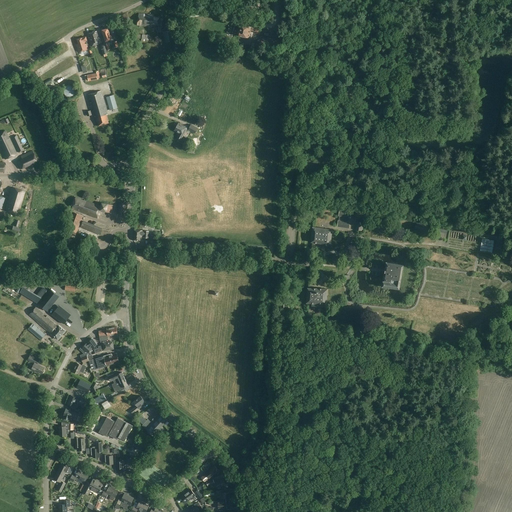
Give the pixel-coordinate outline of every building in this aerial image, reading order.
[(160,18),(153,17),(153,15),(138,13),(137,26),(148,27),(149,24),(158,25),(158,31),(162,31),(164,43),(173,41),(171,30),(164,31),(166,19),(160,19),(160,18)] [(251,26),(251,27),(241,25),(240,31),(239,31),(238,32),(237,34),(238,35),(239,36),(237,41),(250,44),(250,42),(258,44),(259,37),(256,36),(257,35),(259,35),(260,35),(262,29),(251,26)] [(107,29),(102,31),(105,42),(111,40),(107,29)] [(102,43),(99,35),(98,35),(97,31),(89,34),(90,38),(89,38),(92,47),(102,43)] [(88,49),(85,41),(87,40),(86,37),(77,40),(79,45),(77,46),(79,52),(88,49)] [(85,82),(98,79),(100,78),(99,71),(96,72),(96,73),(94,73),(93,69),(87,70),(87,75),(84,76),(85,82)] [(68,98),(69,99),(71,99),(72,99),(73,98),(74,98),(75,97),(76,96),(77,95),(77,94),(77,93),(77,92),(77,91),(77,90),(76,89),(76,88),(75,87),(74,86),(73,86),(72,85),(71,85),(70,85),(69,85),(68,86),(67,86),(66,87),(65,88),(65,89),(64,90),(64,91),(64,92),(64,93),(64,94),(64,95),(65,96),(66,97),(67,98),(68,98)] [(89,100),(91,99),(92,103),(90,103),(94,116),(95,118),(96,118),(99,126),(109,123),(107,115),(108,115),(101,91),(88,95),(89,100)] [(113,95),(106,97),(110,110),(117,108),(113,95)] [(189,130),(195,134),(198,129),(191,125),(189,128),(179,123),(174,131),(179,134),(177,139),(180,141),(186,131),(187,132),(189,130)] [(0,148),(5,160),(16,154),(5,131),(0,133),(0,148)] [(24,150),(16,135),(11,137),(19,153),(24,150)] [(38,162),(37,161),(39,160),(38,157),(36,158),(34,154),(18,161),(16,162),(20,170),(22,169),(38,162)] [(119,170),(116,175),(122,179),(125,174),(119,170)] [(18,208),(20,209),(25,191),(12,187),(5,210),(16,214),(18,208)] [(102,203),(101,206),(76,197),(72,208),(87,215),(97,218),(99,210),(107,212),(111,213),(113,206),(102,203)] [(117,214),(126,216),(128,205),(119,203),(117,214)] [(338,217),(339,217),(339,219),(338,219),(337,227),(349,228),(350,221),(349,221),(350,219),(351,219),(352,212),(339,210),(338,217)] [(74,213),(66,234),(75,237),(83,216),(74,213)] [(81,227),(100,235),(103,228),(83,220),(81,227)] [(429,223),(416,220),(415,229),(427,232),(429,223)] [(364,222),(357,221),(355,230),(363,231),(364,222)] [(448,226),(439,225),(438,232),(447,233),(448,226)] [(312,227),(311,243),(326,245),(331,245),(332,230),(312,227)] [(142,236),(144,236),(144,238),(148,238),(149,231),(144,231),(144,235),(142,234),(143,231),(134,230),(134,241),(140,241),(140,236),(142,236)] [(496,239),(496,238),(499,238),(497,248),(505,249),(507,235),(499,234),(499,235),(497,234),(483,232),(482,237),(496,239)] [(494,240),(482,238),(480,251),(492,254),(494,240)] [(386,262),(382,287),(399,289),(404,265),(386,262)] [(308,288),(306,303),(327,305),(328,289),(318,289),(315,288),(308,288)] [(50,301),(44,296),(37,303),(44,308),(50,301)] [(64,324),(71,315),(59,306),(52,315),(64,324)] [(30,315),(50,332),(51,332),(51,333),(57,339),(65,330),(59,325),(59,326),(56,323),(55,324),(55,323),(47,315),(46,317),(42,314),(43,313),(36,307),(30,315)] [(32,324),(28,329),(41,341),(46,335),(32,324)] [(106,328),(106,330),(99,331),(100,341),(108,340),(108,337),(118,335),(117,326),(106,328)] [(86,350),(83,353),(87,356),(92,354),(89,352),(92,348),(97,345),(92,338),(88,340),(89,341),(88,342),(87,344),(86,344),(83,347),(86,350)] [(104,349),(114,348),(113,341),(106,342),(106,341),(103,342),(104,349)] [(120,362),(117,354),(112,355),(112,354),(92,360),(95,370),(120,362)] [(29,361),(34,363),(32,369),(42,374),(42,373),(43,374),(44,371),(43,370),(45,368),(37,364),(39,360),(31,356),(29,361)] [(80,371),(83,373),(87,366),(83,364),(82,365),(77,363),(73,371),(79,374),(80,371)] [(117,372),(111,375),(108,376),(111,382),(118,378),(120,381),(125,379),(122,372),(117,374),(117,372)] [(125,379),(120,381),(121,385),(114,388),(116,393),(125,389),(124,387),(128,386),(125,379)] [(81,380),(77,388),(87,393),(91,385),(81,380)] [(77,397),(71,395),(68,404),(74,406),(74,404),(75,404),(76,404),(77,404),(78,403),(78,402),(78,401),(78,400),(77,399),(76,399),(77,397)] [(146,403),(144,401),(145,401),(141,396),(134,401),(137,406),(131,411),(133,414),(146,403)] [(89,400),(82,397),(79,402),(82,404),(81,407),(85,408),(87,405),(86,405),(89,400)] [(95,403),(99,405),(107,400),(105,397),(100,399),(99,397),(93,400),(95,403)] [(66,410),(64,415),(64,416),(63,418),(69,420),(70,418),(73,419),(73,418),(77,420),(80,412),(75,410),(74,413),(66,410)] [(155,418),(163,425),(168,420),(160,413),(158,416),(157,415),(155,418)] [(108,437),(109,435),(117,440),(119,438),(125,441),(133,426),(118,418),(116,422),(107,417),(99,432),(108,437)] [(163,425),(155,418),(153,420),(151,422),(148,420),(147,420),(158,430),(163,425)] [(158,430),(147,420),(143,426),(145,428),(153,436),(158,430)] [(66,433),(69,433),(69,430),(74,430),(74,428),(74,424),(69,424),(63,423),(63,426),(60,426),(60,437),(66,436),(66,433)] [(76,448),(79,447),(80,451),(85,451),(85,439),(79,439),(79,438),(75,438),(76,448)] [(100,457),(99,452),(103,452),(102,442),(96,442),(96,449),(93,449),(93,448),(89,448),(90,455),(93,455),(94,458),(100,457)] [(103,455),(104,462),(107,462),(108,465),(113,464),(113,455),(107,456),(107,455),(103,455)] [(127,462),(123,463),(123,461),(117,462),(118,469),(121,469),(121,472),(127,471),(127,462)] [(57,471),(65,475),(67,470),(72,473),(74,468),(66,463),(65,466),(61,464),(57,471)] [(215,466),(201,478),(205,482),(219,470),(215,466)] [(72,475),(70,480),(74,481),(75,479),(84,483),(89,475),(78,470),(75,476),(72,475)] [(65,475),(57,471),(54,479),(61,482),(57,490),(61,492),(66,483),(62,481),(65,475)] [(88,495),(90,490),(98,494),(98,493),(101,495),(103,491),(100,489),(103,483),(97,480),(94,478),(91,483),(88,482),(86,486),(83,484),(80,490),(83,492),(88,495)] [(221,488),(221,487),(225,485),(223,478),(215,481),(219,489),(221,488)] [(101,496),(106,498),(109,494),(111,495),(110,499),(113,501),(118,491),(109,486),(106,492),(104,491),(101,496)] [(185,503),(196,495),(191,489),(180,497),(185,503)] [(203,496),(197,490),(195,492),(200,499),(203,496)] [(130,506),(134,498),(121,492),(119,498),(115,507),(119,509),(123,502),(130,506)] [(67,511),(67,506),(70,506),(70,500),(64,500),(64,504),(59,504),(59,509),(59,511),(67,511)] [(219,508),(222,508),(230,507),(230,500),(224,501),(224,503),(218,503),(219,508)] [(132,511),(136,511),(138,509),(143,511),(146,511),(149,506),(140,501),(136,508),(134,507),(131,511),(132,511)] [(194,504),(195,507),(189,510),(190,511),(199,511),(204,510),(198,501),(194,504)]
